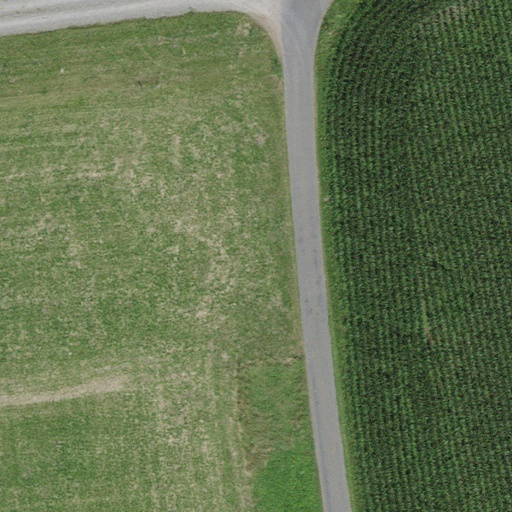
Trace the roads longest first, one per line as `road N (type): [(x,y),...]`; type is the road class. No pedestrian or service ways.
road 1 (unclassified): [(337,511),(293,0)]
road 2 (track): [(0,18),(139,0)]
